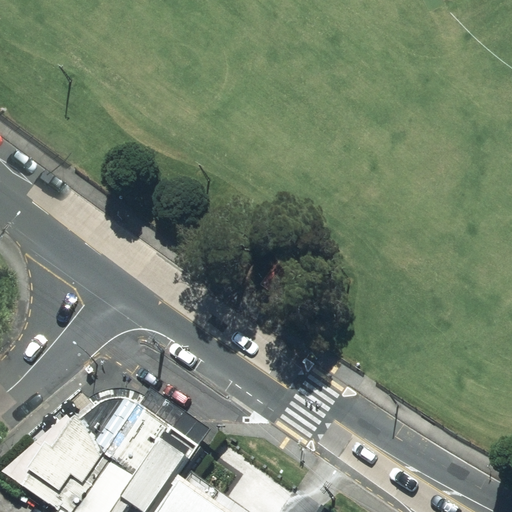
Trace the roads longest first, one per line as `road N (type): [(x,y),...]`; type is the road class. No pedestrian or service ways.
road 1 (secondary): [(112,263),(476,511)]
road 2 (residential): [(112,263),(0,395)]
road 3 (secondary): [(0,176),(112,263)]
